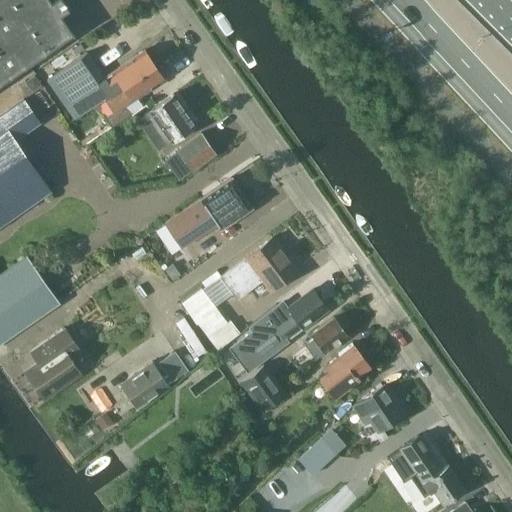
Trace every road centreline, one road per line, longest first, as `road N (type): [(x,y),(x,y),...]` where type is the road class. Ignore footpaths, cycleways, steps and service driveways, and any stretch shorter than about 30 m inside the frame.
road 1 (unclassified): [(511,501),(167,0)]
road 2 (primary): [(407,0),(511,112)]
